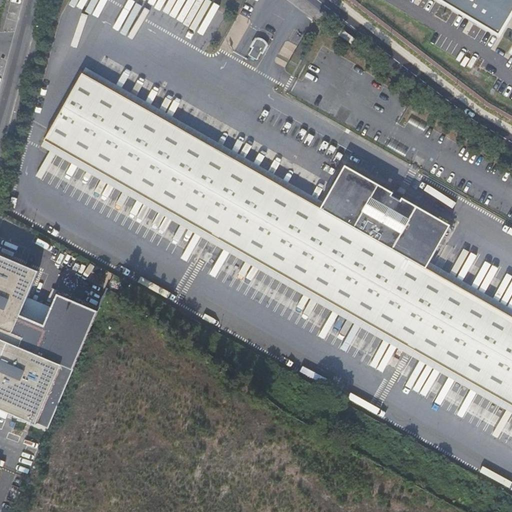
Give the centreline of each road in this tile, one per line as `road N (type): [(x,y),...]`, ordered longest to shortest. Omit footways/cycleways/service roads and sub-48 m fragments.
road 1 (residential): [(318,0),(511,141)]
road 2 (unclassified): [(0,119),(31,0)]
